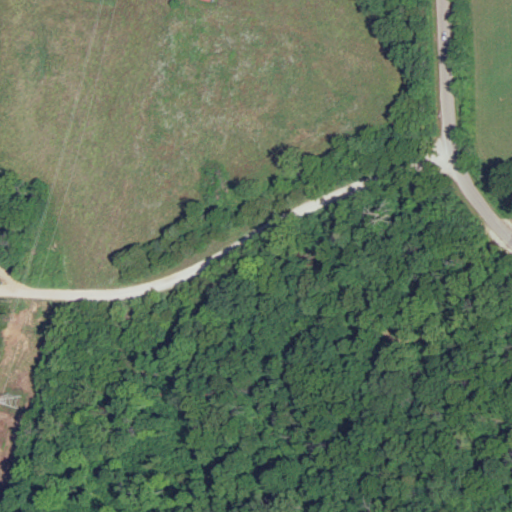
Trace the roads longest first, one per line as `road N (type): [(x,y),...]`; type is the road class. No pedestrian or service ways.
road 1 (residential): [(0,285),(104,291),(180,283),(354,185),(453,153)]
road 2 (residential): [(511,231),(453,153),(442,0)]
